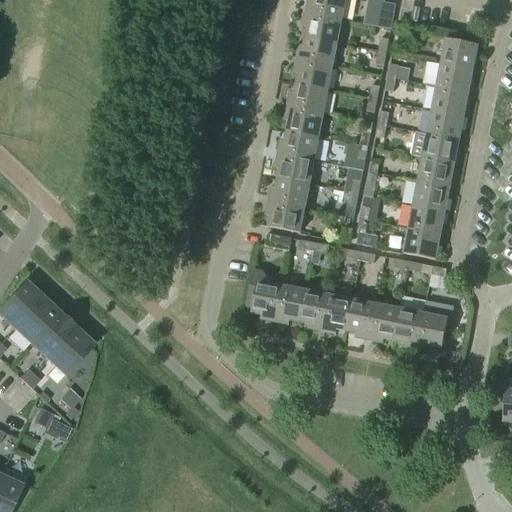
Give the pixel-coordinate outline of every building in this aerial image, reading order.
[(311,14),(342,21),(346,0),(313,0),(313,1),(309,0),(308,0),(307,10),(311,11),(311,14)] [(391,31),(391,30),(396,6),(383,4),(378,28),(391,31)] [(342,21),(311,14),(310,19),(305,18),(303,28),(308,29),(306,39),(337,45),(342,21)] [(405,33),(402,32),(397,31),(395,44),(403,46),(405,33)] [(337,45),(306,39),(304,48),(300,47),(298,57),(302,58),(301,62),(333,69),(337,45)] [(381,39),(378,53),(386,54),(389,41),(381,39)] [(446,40),(441,66),(473,72),(478,47),(446,40)] [(386,54),(378,53),(376,66),(384,67),(386,54)] [(333,69),(301,62),(301,66),(296,65),(294,75),(299,76),(297,86),(328,92),(333,69)] [(423,87),(437,89),(468,95),(473,72),(441,66),(428,63),(423,87)] [(390,66),(388,80),(396,81),(398,67),(390,66)] [(396,81),(388,80),(385,92),(393,94),(396,81)] [(328,92),(297,86),(295,95),(290,94),(288,104),(293,105),(292,109),(324,115),(328,92)] [(371,86),(369,100),(377,102),(380,88),(371,86)] [(437,89),(432,113),(464,119),(468,95),(437,89)] [(377,102),(369,100),(366,113),(375,114),(377,102)] [(324,115),(292,109),(291,113),(287,112),(285,122),(289,123),(287,134),(319,140),(324,115)] [(378,126),(387,128),(389,115),(380,113),(378,126)] [(464,119),(432,113),(427,136),(459,142),(464,119)] [(364,123),(359,147),(367,149),(372,125),(364,123)] [(387,128),(378,126),(376,139),(384,141),(387,128)] [(319,140),(287,134),(286,143),(281,142),(279,152),(284,152),(283,157),(314,163),(319,140)] [(459,142),(427,136),(416,134),(411,156),(423,159),(423,160),(455,166),(459,142)] [(367,149),(359,147),(357,159),(365,161),(367,149)] [(314,163),(283,157),(282,161),(277,160),(276,169),(280,170),(278,181),(310,187),(314,163)] [(371,159),(368,175),(377,176),(380,161),(371,159)] [(455,166),(423,160),(418,184),(450,191),(455,166)] [(368,175),(366,188),(375,190),(377,176),(368,175)] [(310,187),(278,181),(276,190),(272,189),(270,199),(274,200),(274,204),(305,210),(310,187)] [(350,195),(358,197),(361,182),(353,181),(350,195)] [(418,184),(413,208),(445,214),(450,191),(418,184)] [(358,197),(350,195),(348,207),(356,209),(358,197)] [(305,210),(274,204),(273,208),(268,207),(266,216),(271,217),(269,228),(300,234),(305,210)] [(370,210),(362,208),(359,222),(368,223),(370,210)] [(413,208),(409,231),(440,238),(445,214),(413,208)] [(349,244),(354,220),(345,219),(341,242),(349,244)] [(368,223),(359,222),(357,234),(365,235),(368,223)] [(440,238),(409,231),(404,255),(436,261),(440,238)] [(290,253),(292,240),(267,235),(265,248),(290,253)] [(314,253),(315,244),(301,241),(300,250),(314,253)] [(329,246),(315,244),(314,253),(327,255),(329,246)] [(361,262),(363,254),(349,251),(348,259),(361,262)] [(363,254),(361,262),(374,264),(375,256),(363,254)] [(408,271),(409,262),(396,260),(394,268),(408,271)] [(423,265),(409,262),(408,271),(421,273),(423,265)] [(431,276),(445,278),(446,270),(433,268),(431,276)] [(254,271),(247,309),(253,310),(252,314),(262,316),(261,320),(271,322),(272,318),(276,319),(283,287),(269,284),(270,281),(263,273),(254,271)] [(0,310),(0,316),(14,330),(41,300),(24,284),(0,310)] [(306,292),(283,287),(276,319),(280,320),(279,324),(289,326),(290,322),(300,324),(306,292)] [(330,296),(306,292),(300,324),(309,325),(309,330),(318,332),(319,327),(323,328),(330,296)] [(330,296),(323,328),(327,329),(326,333),(336,335),(337,331),(347,333),(353,301),(330,296)] [(403,297),(400,310),(394,342),(404,344),(403,348),(412,351),(413,346),(417,347),(426,302),(403,297)] [(41,300),(14,330),(31,346),(59,316),(41,300)] [(353,301),(347,333),(357,335),(356,339),(365,341),(366,337),(371,338),(377,306),(353,301)] [(454,308),(426,302),(417,347),(422,347),(421,352),(430,354),(431,349),(442,351),(447,326),(450,327),(454,308)] [(400,310),(377,306),(371,338),(374,338),(374,343),(383,344),(384,340),(394,342),(400,310)] [(31,346),(48,361),(76,332),(59,316),(31,346)] [(76,332),(48,361),(65,377),(93,347),(76,332)] [(25,385),(33,377),(27,371),(19,380),(25,385)] [(39,382),(33,377),(25,385),(31,391),(39,382)] [(511,391),(507,391),(507,382),(495,381),(493,410),(504,411),(503,423),(511,423),(511,391)] [(73,393),(62,404),(69,411),(64,416),(69,421),(78,412),(73,407),(80,400),(73,393)] [(32,425),(44,431),(51,416),(39,410),(32,425)] [(0,511),(9,511),(14,503),(17,505),(23,492),(20,491),(25,480),(3,469),(0,475),(0,511)]
